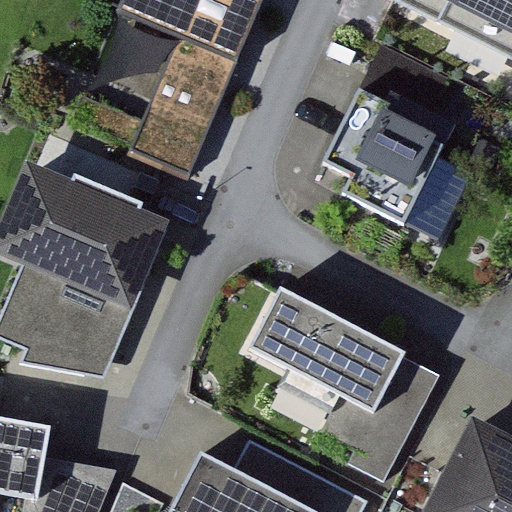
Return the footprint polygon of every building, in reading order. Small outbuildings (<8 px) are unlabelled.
[(270,0),(137,0),(130,17),(186,41),(151,120),(92,94),(81,120),(198,171),(273,1),(270,0)] [(511,0),(456,0),(511,27),(511,0)] [(372,88),(336,163),(364,176),(354,197),(424,229),(487,97),(417,64),(400,101),(372,88)] [(181,225),(33,161),(0,235),(0,256),(34,271),(141,317),(181,225)] [(116,375),(141,317),(34,271),(5,336),(35,349),(29,365),(116,375)] [(290,291),(260,351),(351,396),(389,415),(419,355),(290,291)] [(452,372),(419,355),(389,415),(351,396),(332,434),(364,450),(358,463),(397,482),(452,372)] [(286,377),(277,398),(327,420),(336,399),(286,377)] [(125,440),(130,403),(77,395),(71,433),(125,440)] [(62,425),(0,416),(0,511),(50,511),(58,457),(62,425)] [(511,511),(511,443),(481,429),(440,511),(511,511)] [(213,456),(185,511),(374,511),(380,500),(260,442),(246,471),(213,456)] [(108,511),(126,469),(58,457),(50,511),(108,511)]
